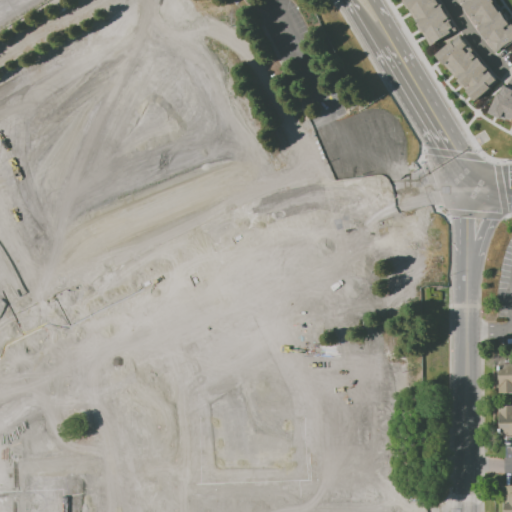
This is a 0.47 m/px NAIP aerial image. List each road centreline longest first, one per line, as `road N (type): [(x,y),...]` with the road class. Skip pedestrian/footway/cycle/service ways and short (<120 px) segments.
road 1 (residential): [(46,315),(286,208),(427,190)]
road 2 (tertiary): [(464,511),(466,273)]
road 3 (residential): [(84,457),(97,444),(97,425),(83,412),(64,412),(49,429),(51,445),(69,459),(84,457)]
road 4 (secondary): [(398,58),(463,174)]
road 5 (residential): [(18,308),(10,332),(35,343),(47,330),(46,315),(18,308)]
